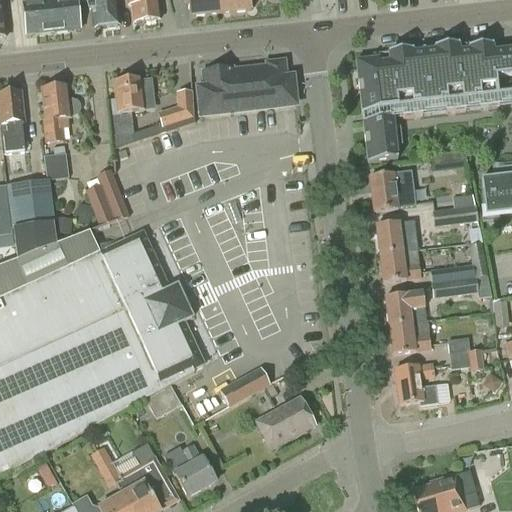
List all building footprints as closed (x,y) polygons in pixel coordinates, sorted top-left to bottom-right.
[(51,35),(47,2),(39,3),(38,0),(23,0),(24,5),(20,5),(24,38),(51,35)] [(75,5),(82,4),(81,0),(55,0),(55,1),(47,2),(51,35),(77,32),(75,5)] [(81,0),(82,4),(84,4),(86,12),(88,12),(90,30),(115,27),(111,0),(81,0)] [(157,23),(154,0),(122,0),(125,10),(130,9),(132,26),(157,23)] [(218,15),(216,0),(184,0),(187,18),(218,15)] [(216,0),(218,15),(249,12),(247,0),(216,0)] [(511,51),(490,54),(494,82),(511,79),(511,98),(496,100),(497,110),(511,108),(511,44),(511,45),(511,51)] [(377,61),(354,64),(360,116),(361,125),(361,129),(362,136),(366,166),(396,163),(394,149),(400,148),(398,130),(392,131),(391,122),(497,110),(496,100),(494,82),(490,54),(490,48),(467,50),(467,52),(470,51),(470,55),(457,57),(456,48),(433,50),(433,52),(435,51),(436,59),(424,61),(422,61),(408,63),(407,55),(410,54),(409,53),(387,56),(386,56),(387,65),(375,66),(374,62),(377,62),(377,61)] [(283,81),(281,66),(266,67),(266,69),(215,74),(215,72),(201,74),(203,91),(196,92),(199,117),(293,108),(290,80),(283,81)] [(115,105),(110,105),(111,120),(112,119),(113,130),(114,138),(111,138),(113,152),(113,153),(134,146),(131,117),(141,116),(140,100),(153,98),(152,82),(138,83),(138,80),(113,84),(115,105)] [(65,102),(63,91),(39,93),(42,121),(41,124),(43,145),(60,143),(59,131),(65,130),(64,121),(67,121),(66,119),(74,118),(78,116),(80,112),(80,106),(76,102),(71,101),(65,102)] [(176,109),(156,116),(161,131),(163,136),(193,126),(195,126),(193,120),(192,94),(175,95),(176,109)] [(0,155),(0,157),(23,154),(20,126),(22,125),(19,96),(0,97),(0,155)] [(46,183),(67,181),(65,157),(44,159),(46,183)] [(445,173),(466,170),(464,157),(443,159),(445,173)] [(113,225),(125,221),(128,219),(110,173),(96,179),(99,188),(84,194),(98,231),(113,225)] [(373,215),(419,209),(414,175),(368,181),(373,215)] [(511,178),(480,182),(484,219),(511,215),(511,178)] [(54,247),(51,226),(52,225),(47,185),(7,190),(12,232),(16,262),(54,247)] [(0,239),(10,238),(4,190),(0,190),(0,239)] [(452,214),(452,212),(431,215),(433,231),(466,226),(470,248),(481,246),(475,211),(452,214)] [(378,258),(417,254),(413,225),(375,230),(378,258)] [(0,269),(0,479),(144,403),(169,389),(193,376),(192,374),(204,368),(184,326),(191,323),(176,291),(169,294),(141,236),(141,235),(98,256),(89,235),(0,269)] [(0,249),(12,248),(10,238),(0,239),(0,249)] [(430,288),(487,281),(487,279),(486,271),(482,247),(467,249),(470,268),(428,274),(430,288)] [(417,254),(378,258),(382,287),(420,282),(417,254)] [(487,281),(430,288),(432,302),(477,296),(478,302),(490,300),(487,281)] [(387,329),(425,324),(422,297),(384,301),(387,329)] [(494,330),(508,328),(505,305),(492,306),(494,330)] [(425,324),(387,329),(391,358),(428,354),(425,324)] [(448,357),(480,354),(480,353),(469,354),(467,341),(446,344),(448,357)] [(511,344),(503,347),(508,362),(511,361),(511,362),(511,344)] [(480,354),(448,357),(450,373),(469,371),(469,375),(483,373),(480,354)] [(421,392),(419,384),(433,381),(431,368),(393,374),(399,410),(419,406),(419,410),(437,407),(434,390),(421,392)] [(228,411),(269,388),(259,370),(218,393),(228,411)] [(155,422),(179,409),(169,389),(144,403),(155,422)] [(270,454),(313,430),(298,402),(254,425),(270,454)] [(119,498),(127,511),(157,511),(142,486),(146,484),(153,496),(169,487),(147,448),(143,450),(142,449),(131,455),(137,467),(116,479),(119,484),(114,487),(120,497),(119,498)] [(200,463),(191,448),(181,454),(178,450),(163,459),(174,479),(186,501),(214,486),(201,463),(200,463)] [(105,473),(111,470),(101,452),(89,458),(98,473),(103,470),(105,473)] [(119,484),(116,479),(111,470),(105,473),(103,470),(98,473),(108,491),(114,487),(119,484)] [(467,511),(479,509),(469,475),(430,486),(431,489),(411,494),(416,511),(467,511)] [(127,511),(119,498),(97,511),(127,511)]
